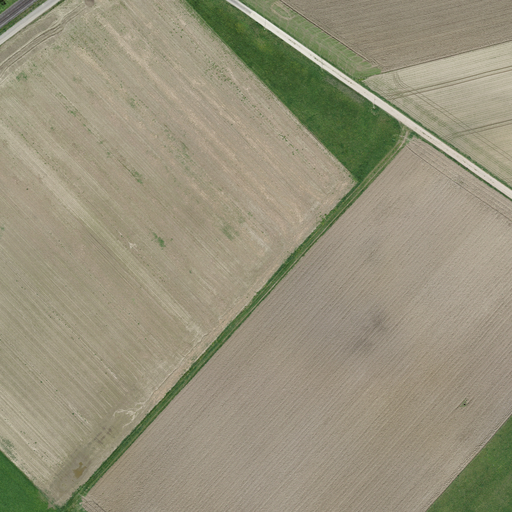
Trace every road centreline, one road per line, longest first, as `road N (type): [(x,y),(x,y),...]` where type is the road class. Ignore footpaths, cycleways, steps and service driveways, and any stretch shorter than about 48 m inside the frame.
road 1 (track): [(64,511),(415,127)]
road 2 (track): [(231,0),(511,194)]
